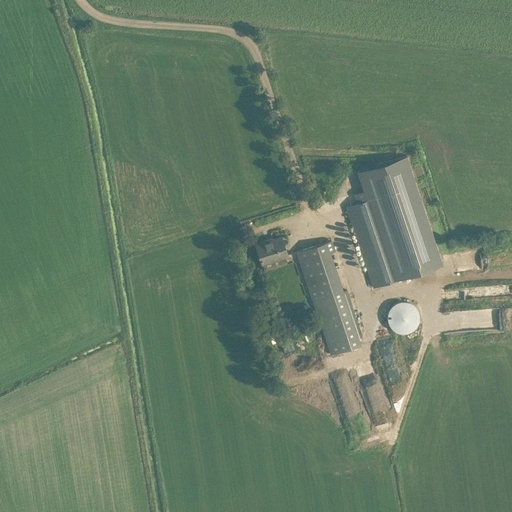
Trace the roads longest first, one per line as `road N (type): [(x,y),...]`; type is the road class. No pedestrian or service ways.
road 1 (track): [(511,280),(474,277),(363,298),(332,216),(313,221),(309,211)]
road 2 (unclassified): [(248,40),(221,29),(102,18),(81,0)]
